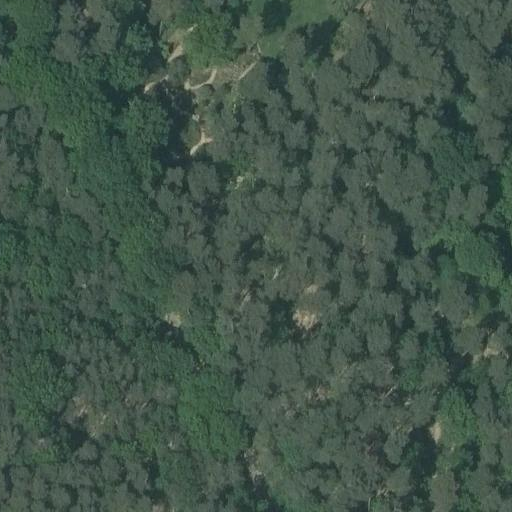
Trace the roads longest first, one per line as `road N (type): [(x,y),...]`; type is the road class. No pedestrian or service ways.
road 1 (track): [(276,511),(233,448),(0,17)]
road 2 (track): [(14,511),(34,219),(50,110)]
